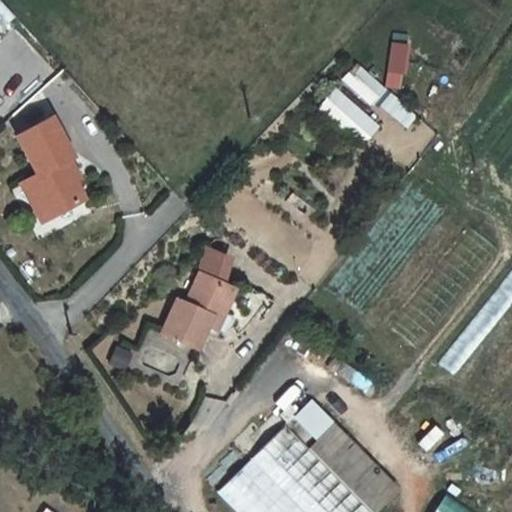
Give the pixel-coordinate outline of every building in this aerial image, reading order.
[(0,0),(0,31),(16,15),(0,0)] [(391,41),(386,86),(403,88),(408,43),(391,41)] [(384,88),(359,65),(344,79),(371,102),(384,88)] [(378,129),(335,91),(319,107),(362,146),(378,129)] [(378,107),(406,127),(417,113),(389,93),(378,107)] [(74,160),(55,119),(19,136),(38,175),(28,180),(47,220),(83,203),(74,184),(65,164),(70,161),(74,160)] [(80,181),(70,161),(65,164),(74,184),(80,181)] [(47,220),(28,180),(21,183),(40,223),(47,220)] [(415,349),(499,250),(469,225),(385,325),(415,349)] [(341,301),(373,259),(357,247),(325,290),(341,301)] [(211,249),(202,271),(223,280),(231,258),(211,249)] [(511,265),(442,366),(457,376),(511,298),(511,265)] [(223,280),(202,271),(187,303),(180,299),(164,332),(200,349),(210,325),(220,307),(231,312),(242,288),(223,280)] [(223,331),(231,312),(220,307),(210,325),(223,331)] [(147,363),(183,376),(189,359),(168,352),(169,350),(154,345),(147,363)] [(312,400),(294,417),(317,440),(334,422),(312,400)] [(379,511),(400,491),(337,428),(313,453),(285,425),(218,492),(238,511),(379,511)] [(474,511),(442,495),(433,511),(474,511)]
